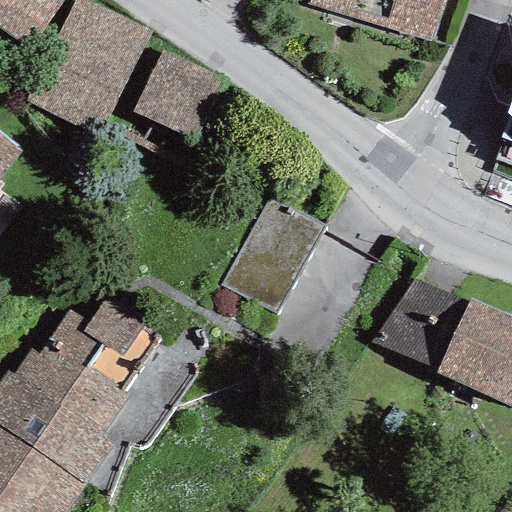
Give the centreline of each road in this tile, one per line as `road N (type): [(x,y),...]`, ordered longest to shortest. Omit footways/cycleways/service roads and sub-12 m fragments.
road 1 (tertiary): [(146,0),(399,188)]
road 2 (residential): [(399,188),(449,100),(487,0)]
road 3 (tertiary): [(399,188),(511,243)]
